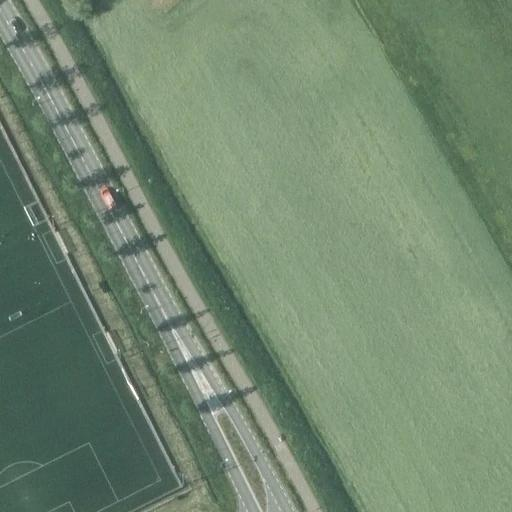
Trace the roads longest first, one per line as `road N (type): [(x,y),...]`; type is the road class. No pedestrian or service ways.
road 1 (secondary): [(160,307),(0,11)]
road 2 (secondary): [(287,511),(221,392),(160,307)]
road 3 (secondary): [(160,307),(252,511)]
